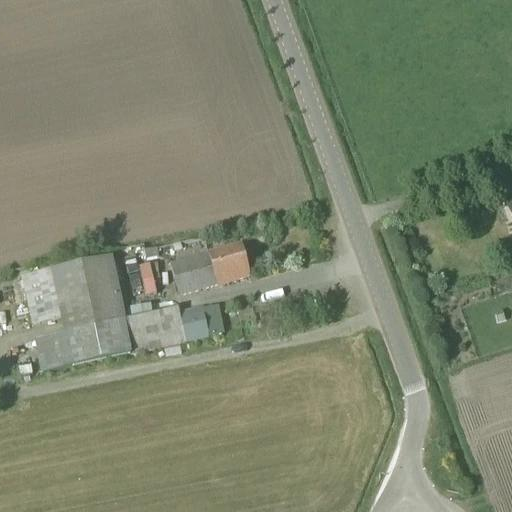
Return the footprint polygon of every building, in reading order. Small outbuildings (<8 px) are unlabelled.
[(249,278),(240,248),(209,257),(209,256),(170,267),(180,300),(219,289),(218,287),(249,278)] [(146,263),(159,261),(157,251),(144,253),(146,263)] [(126,323),(112,260),(21,280),(31,329),(61,323),(64,336),(34,343),(41,377),(186,346),(223,337),(217,309),(202,312),(202,310),(178,315),(177,312),(126,323)] [(152,300),(164,298),(159,267),(147,269),(152,300)] [(251,311),(243,314),(245,323),(254,321),(251,311)] [(27,339),(8,341),(9,356),(28,354),(27,339)] [(242,357),(262,354),(261,345),(241,348),(242,357)] [(122,370),(125,386),(180,374),(176,358),(122,370)]
